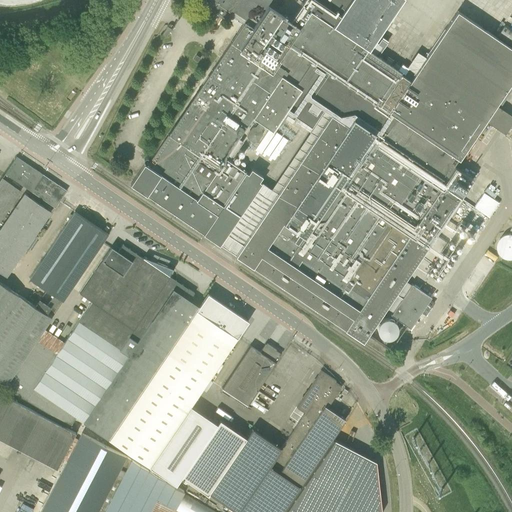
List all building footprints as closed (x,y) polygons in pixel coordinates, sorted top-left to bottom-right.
[(206,0),(229,15),(230,14),(244,23),(148,164),(145,161),(129,184),(219,244),(235,255),(362,341),(458,200),(440,188),(459,159),(485,120),(496,104),(511,80),(511,48),(493,35),(457,11),(426,57),(418,51),(407,67),(415,72),(410,80),(400,73),(401,72),(379,57),(386,47),(375,40),(401,0),(306,0),(295,18),(270,1),(271,0),(206,0)] [(511,40),(511,27),(506,23),(499,31),(511,40)] [(166,28),(161,35),(163,37),(165,38),(171,29),(167,26),(166,28)] [(154,70),(163,74),(167,65),(158,61),(154,70)] [(16,156),(4,173),(55,208),(67,191),(16,156)] [(0,269),(9,276),(51,208),(24,191),(10,212),(0,205),(0,269)] [(489,218),(499,202),(484,192),(473,207),(489,218)] [(63,301),(103,242),(108,234),(74,212),(72,215),(70,214),(68,218),(69,219),(29,278),(63,301)] [(511,233),(510,233),(509,233),(508,233),(507,233),(506,233),(505,234),(504,234),(503,234),(503,235),(502,235),(501,236),(500,237),(499,237),(499,238),(498,238),(498,239),(497,240),(497,241),(497,242),(496,243),(496,244),(496,245),(496,246),(496,247),(496,248),(497,249),(497,250),(497,251),(498,251),(498,252),(498,253),(499,253),(499,254),(500,254),(500,255),(501,255),(501,256),(502,256),(503,257),(504,257),(505,258),(506,258),(507,258),(508,258),(509,258),(510,258),(511,258),(511,257),(511,233)] [(79,294),(92,302),(78,321),(56,355),(36,341),(6,384),(4,387),(70,427),(77,417),(83,421),(108,438),(196,309),(198,306),(189,300),(194,293),(177,282),(128,248),(122,244),(118,251),(111,246),(79,294)] [(36,341),(51,317),(0,282),(0,379),(6,384),(36,341)] [(391,309),(411,322),(426,298),(407,285),(391,309)] [(198,306),(196,309),(237,337),(248,320),(207,293),(198,306)] [(190,406),(237,337),(196,309),(108,438),(149,466),(190,406)] [(395,335),(397,332),(397,329),(397,325),(395,322),(393,320),(390,320),(388,319),(385,320),(382,321),(379,323),(378,325),(377,328),(378,331),(378,334),(380,336),(382,338),(385,339),(388,339),(390,339),(393,337),(395,335)] [(250,345),(221,388),(247,405),(281,354),(266,344),(260,352),(250,345)] [(246,436),(208,492),(237,511),(282,511),(333,436),(345,419),(328,408),(342,387),(335,383),(337,381),(322,371),(297,408),(306,413),(281,449),(251,429),(246,436)] [(0,439),(57,469),(75,433),(0,393),(0,439)] [(207,494),(208,492),(246,436),(219,418),(216,423),(190,406),(149,466),(174,484),(180,475),(207,494)] [(96,511),(126,456),(82,433),(40,511),(96,511)] [(381,511),(382,511),(380,491),(376,461),(336,440),(286,511),(381,511)] [(126,456),(96,511),(147,511),(155,498),(176,509),(184,492),(126,456)]
